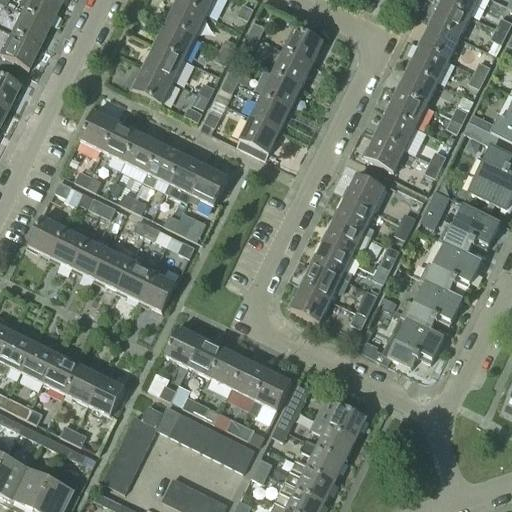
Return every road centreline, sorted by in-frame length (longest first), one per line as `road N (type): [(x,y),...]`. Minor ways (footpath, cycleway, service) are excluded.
road 1 (residential): [(278,0),(380,52),(249,323),(438,423)]
road 2 (residential): [(0,200),(99,0)]
road 3 (residential): [(438,423),(511,282)]
